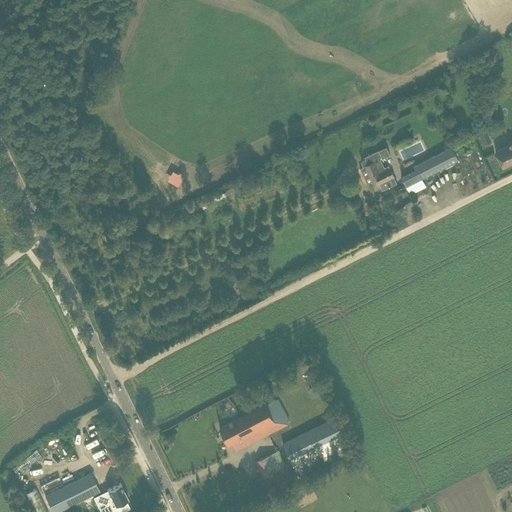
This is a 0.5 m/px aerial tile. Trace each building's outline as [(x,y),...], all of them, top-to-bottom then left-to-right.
[(486,130),(478,133),(483,144),(491,141),(486,130)] [(511,140),(506,144),(506,146),(495,151),(503,167),(511,162),(511,140)] [(426,186),(422,178),(458,160),(451,146),(413,165),(415,169),(401,177),(411,194),(426,186)] [(364,166),(360,168),(367,183),(371,182),(375,190),(381,188),(382,190),(397,182),(388,166),(384,167),(380,159),(390,154),(386,147),(365,156),(366,159),(361,161),(364,166)] [(220,427),(228,444),(232,442),(236,450),(288,423),(275,398),(220,427)] [(327,419),(280,440),(293,470),(340,450),(327,419)] [(255,461),(263,476),(287,466),(279,450),(255,461)] [(39,485),(51,511),(55,511),(99,490),(90,472),(62,486),(57,476),(39,485)] [(99,508),(100,511),(120,511),(130,507),(126,500),(128,499),(120,483),(107,489),(106,490),(101,493),(100,493),(106,505),(100,508),(99,508)] [(23,494),(31,511),(48,511),(36,487),(23,494)]
